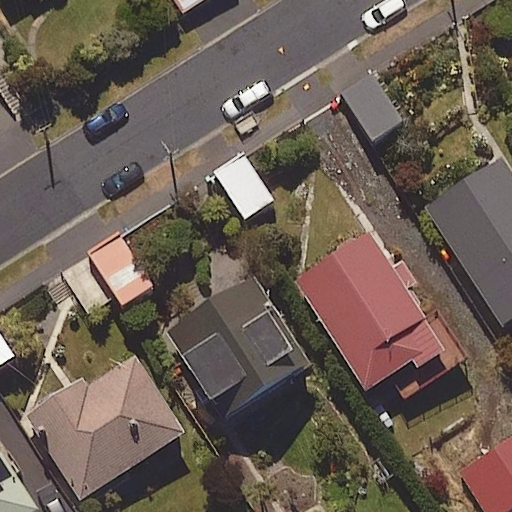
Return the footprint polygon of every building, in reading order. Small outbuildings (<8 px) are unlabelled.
[(204,0),(175,0),(184,13),(204,0)] [(402,125),(374,79),(344,97),(372,143),(402,125)] [(272,205),(244,159),(214,178),(243,223),(272,205)] [(511,323),(511,176),(503,162),(426,209),(500,331),(511,323)] [(409,293),(417,288),(402,264),(394,270),(372,234),(293,283),(364,396),(393,378),(407,400),(469,359),(437,309),(424,318),(409,293)] [(151,291),(121,241),(90,261),(120,310),(151,291)] [(305,371),(249,282),(165,335),(220,424),(305,371)] [(0,368),(12,361),(0,341),(0,368)] [(183,438),(129,352),(25,416),(79,503),(183,438)] [(0,511),(33,511),(0,457),(0,511)]
